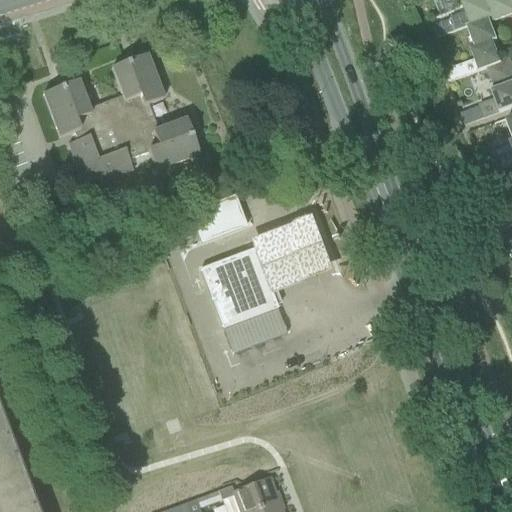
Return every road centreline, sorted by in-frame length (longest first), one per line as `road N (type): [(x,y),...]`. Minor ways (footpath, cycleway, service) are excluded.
road 1 (tertiary): [(292,0),(497,511)]
road 2 (tertiary): [(511,505),(319,0)]
